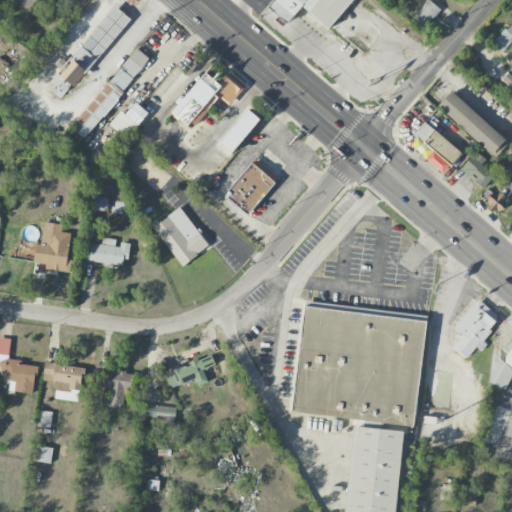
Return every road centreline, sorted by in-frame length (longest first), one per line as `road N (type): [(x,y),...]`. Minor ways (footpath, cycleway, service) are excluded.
road 1 (residential): [(363,146),(261,271),(201,316),(134,326),(0,306)]
road 2 (primary): [(511,276),(195,0)]
road 3 (residential): [(363,146),(492,0)]
